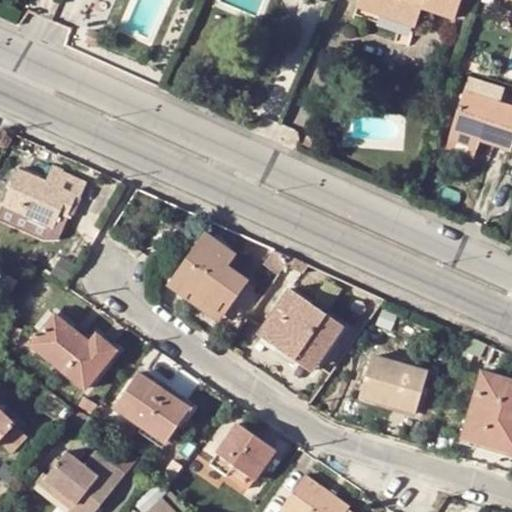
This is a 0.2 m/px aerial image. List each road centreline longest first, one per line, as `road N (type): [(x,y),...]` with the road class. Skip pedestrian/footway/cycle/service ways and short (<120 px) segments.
road 1 (residential): [(0,88),(511,318)]
road 2 (residential): [(511,271),(0,50)]
road 3 (residential): [(511,494),(321,440),(91,271)]
